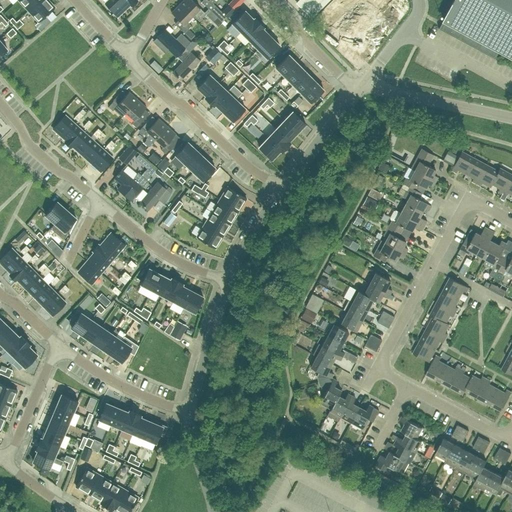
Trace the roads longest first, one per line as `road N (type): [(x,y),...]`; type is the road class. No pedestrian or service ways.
road 1 (residential): [(374,367),(463,204),(511,222)]
road 2 (residential): [(282,188),(128,59)]
road 3 (unclassified): [(511,118),(356,90)]
road 4 (residential): [(227,282),(175,260),(99,201)]
road 5 (residential): [(188,410),(115,382),(58,345)]
road 6 (residential): [(99,201),(27,143),(0,103)]
road 7 (unclassified): [(188,410),(227,282)]
road 8 (residential): [(7,463),(58,345)]
road 9 (residential): [(356,90),(271,0)]
road 10 (unclassified): [(282,188),(356,90)]
